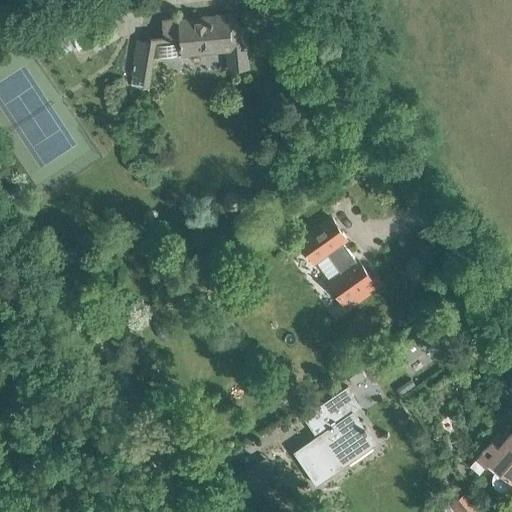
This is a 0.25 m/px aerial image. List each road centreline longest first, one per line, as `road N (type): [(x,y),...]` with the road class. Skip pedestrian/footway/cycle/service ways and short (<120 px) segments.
road 1 (residential): [(511,337),(395,170),(303,0)]
road 2 (track): [(130,511),(160,482),(147,426),(102,341),(0,189)]
